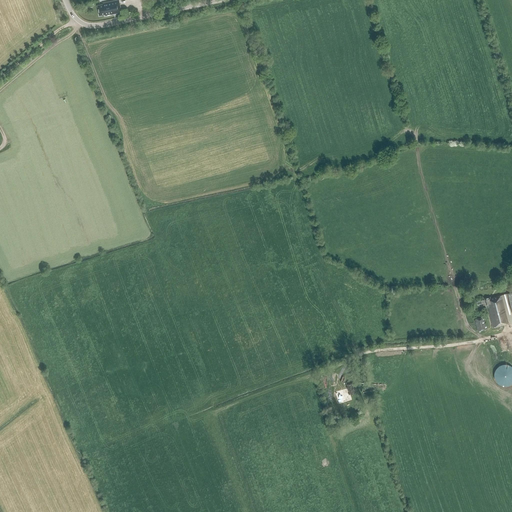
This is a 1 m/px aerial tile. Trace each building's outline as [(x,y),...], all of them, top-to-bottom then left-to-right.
[(105,16),(121,12),(118,0),(117,0),(103,3),(103,5),(97,6),(99,15),(105,14),(105,16)] [(511,323),(511,292),(502,295),(490,298),(490,297),(484,298),(485,300),(476,302),(477,305),(485,303),(486,305),(487,304),(493,327),(509,323),(509,324),(511,323)] [(487,329),(484,317),(474,319),(477,331),(487,329)] [(494,372),(494,375),(494,378),(495,381),(497,383),(499,385),(502,386),(505,386),(508,386),(510,385),(511,383),(511,367),(510,366),(508,365),(505,364),(502,365),(499,366),(497,368),(495,370),(494,372)] [(348,395),(355,393),(352,383),(347,385),(347,388),(347,390),(348,395)]
